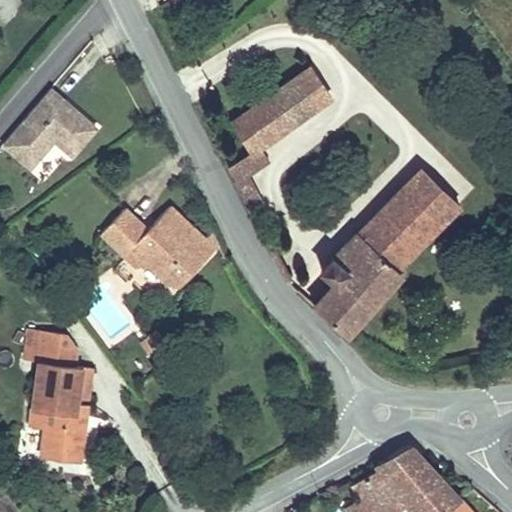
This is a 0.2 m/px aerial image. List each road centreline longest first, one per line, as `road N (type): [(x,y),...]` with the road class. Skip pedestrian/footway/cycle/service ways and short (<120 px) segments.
road 1 (residential): [(122,0),(273,286),(385,411)]
road 2 (unclassified): [(231,511),(334,459),(385,411)]
road 3 (residential): [(110,0),(0,122)]
